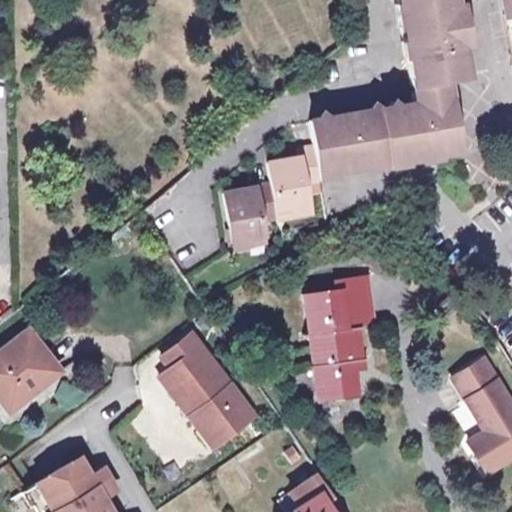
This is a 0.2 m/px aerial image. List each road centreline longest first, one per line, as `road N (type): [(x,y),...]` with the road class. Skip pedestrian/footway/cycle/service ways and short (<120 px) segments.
road 1 (unknown): [(453,511),(418,401),(402,285)]
road 2 (residential): [(141,511),(89,419),(123,391)]
